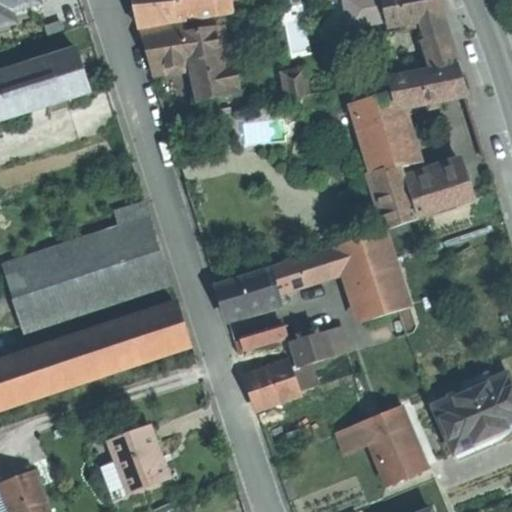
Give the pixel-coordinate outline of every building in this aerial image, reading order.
[(0,0),(0,17),(13,13),(41,4),(39,0),(0,0)] [(171,0),(132,0),(134,8),(139,29),(174,23),(171,0)] [(193,0),(171,0),(174,23),(196,20),(193,0)] [(208,0),(193,0),(196,20),(211,18),(208,0)] [(208,0),(211,18),(234,14),(231,0),(208,0)] [(387,22),(382,0),(366,0),(371,25),(387,22)] [(437,3),(435,0),(382,0),(387,22),(388,28),(417,22),(441,18),(437,3)] [(0,29),(17,24),(13,13),(0,17),(0,29)] [(429,68),(455,63),(441,18),(417,22),(429,68)] [(49,39),(66,34),(63,23),(45,28),(49,39)] [(182,26),(139,34),(150,72),(191,64),(190,61),(219,56),(214,28),(184,34),(182,26)] [(78,51),(0,75),(0,123),(91,94),(78,51)] [(190,61),(191,64),(195,85),(198,101),(236,94),(228,54),(219,56),(190,61)] [(406,109),(466,96),(461,81),(456,65),(400,78),(406,109)] [(289,73),(298,96),(316,90),(307,66),(289,73)] [(400,105),(401,110),(406,109),(400,78),(392,79),(396,93),(400,105)] [(389,107),(400,105),(396,93),(385,96),(386,98),(389,107)] [(418,166),(404,119),(401,110),(400,105),(389,107),(386,98),(350,107),(370,174),(402,168),(418,166)] [(409,187),(423,182),(418,166),(402,168),(409,187)] [(408,224),(418,220),(418,219),(408,188),(409,187),(402,168),(370,174),(369,174),(386,231),(408,224)] [(408,188),(418,219),(475,200),(470,185),(465,169),(423,182),(409,187),(408,188)] [(26,334),(171,286),(144,205),(115,215),(120,229),(4,268),(26,334)] [(410,231),(408,224),(386,231),(385,231),(387,239),(410,231)] [(410,309),(387,239),(385,231),(339,246),(339,248),(346,270),(364,324),(371,321),(399,312),(410,309)] [(302,284),(346,270),(339,248),(295,262),(302,284)] [(294,287),(302,284),(295,262),(286,265),(294,287)] [(279,292),(294,287),(286,265),(272,270),(279,292)] [(222,306),(227,320),(282,302),(279,292),(272,270),(216,288),(222,306)] [(0,412),(191,348),(177,306),(100,331),(0,365),(0,412)] [(404,328),(399,312),(371,321),(376,337),(404,328)] [(283,341),(292,338),(288,328),(241,340),(243,345),(253,342),(255,350),(260,349),(283,341)] [(334,357),(346,354),(339,329),(327,332),(334,357)] [(299,368),(309,364),(334,357),(327,332),(292,342),(299,368)] [(286,351),(283,341),(260,349),(263,358),(286,351)] [(243,345),(245,353),(255,350),(253,342),(243,345)] [(236,347),(238,355),(245,353),(243,345),(236,347)] [(252,397),(256,409),(301,393),(293,370),(290,361),(245,377),(252,397)] [(301,393),(317,388),(309,364),(299,368),(293,370),(301,393)] [(455,454),(506,431),(511,428),(511,387),(507,376),(489,384),(486,375),(473,381),(477,389),(434,408),(455,454)] [(402,407),(364,423),(372,442),(377,455),(416,439),(402,407)] [(372,442),(364,423),(338,433),(346,452),(372,442)] [(160,454),(151,430),(111,445),(121,473),(108,478),(116,500),(170,480),(160,454)] [(510,440),(506,431),(455,454),(459,463),(510,440)] [(428,470),(416,439),(377,455),(390,486),(428,470)] [(17,479),(1,485),(11,511),(49,511),(35,472),(17,479)]
